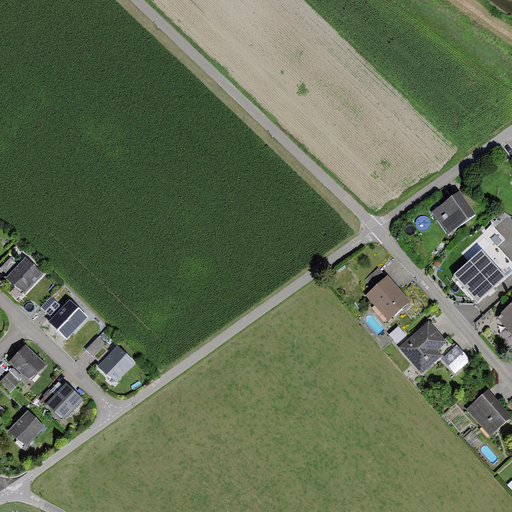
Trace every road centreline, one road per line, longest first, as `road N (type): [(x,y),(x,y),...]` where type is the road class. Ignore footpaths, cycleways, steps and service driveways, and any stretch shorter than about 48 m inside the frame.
road 1 (residential): [(136,0),(377,227)]
road 2 (unclassified): [(116,413),(377,227)]
road 3 (residential): [(377,227),(511,381)]
road 4 (unclassified): [(377,227),(511,131)]
road 5 (residential): [(0,297),(116,413)]
road 6 (unclassified): [(9,490),(116,413)]
